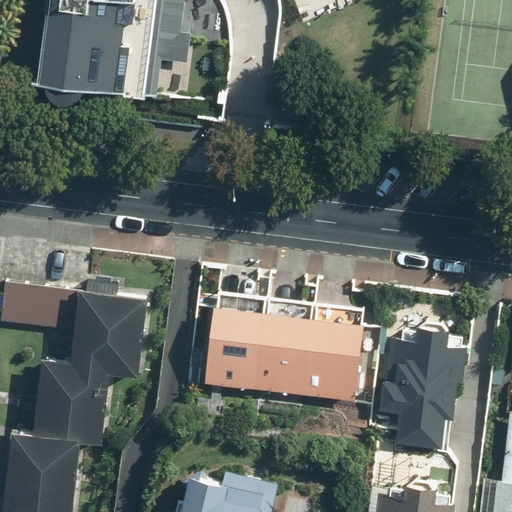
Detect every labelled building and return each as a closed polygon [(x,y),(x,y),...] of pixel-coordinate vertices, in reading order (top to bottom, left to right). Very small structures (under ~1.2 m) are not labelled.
[(53,0),(41,72),(160,85),(163,53),(187,56),(192,24),(182,24),(186,0),(53,0)] [(82,282),(7,274),(2,315),(77,323),(82,282)] [(48,420),(30,418),(19,511),(86,511),(95,436),(112,438),(120,364),(152,368),(161,289),(93,281),(84,353),(56,350),(48,420)] [(375,315),(228,298),(219,375),(366,392),(375,315)] [(474,339),(458,338),(460,321),(430,317),(428,334),(399,330),(390,400),(412,403),(408,436),(452,441),(456,408),(465,409),(474,339)] [(234,463),(232,470),(207,463),(193,511),(276,511),(286,477),(234,463)] [(511,511),(511,468),(511,477),(489,475),(485,511),(511,511)] [(448,477),(418,473),(416,491),(386,488),(384,510),(394,511),(393,511),(462,511),(465,496),(447,494),(448,477)]
